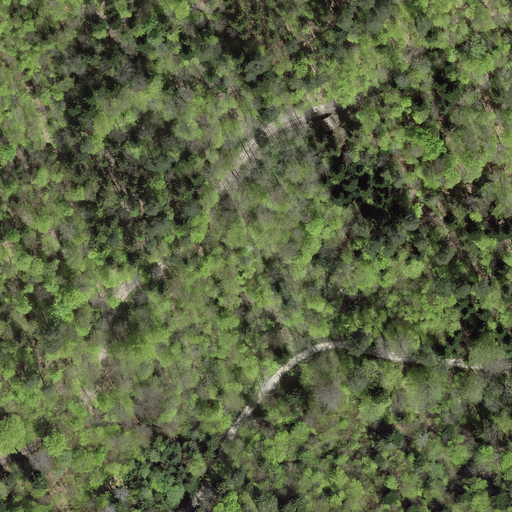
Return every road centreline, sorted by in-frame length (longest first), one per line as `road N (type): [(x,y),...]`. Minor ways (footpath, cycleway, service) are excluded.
road 1 (track): [(0,461),(49,435),(90,391),(113,305),(197,236),(260,136),(353,97),(426,42),(511,17)]
road 2 (track): [(511,364),(313,345),(254,401),(183,511)]
